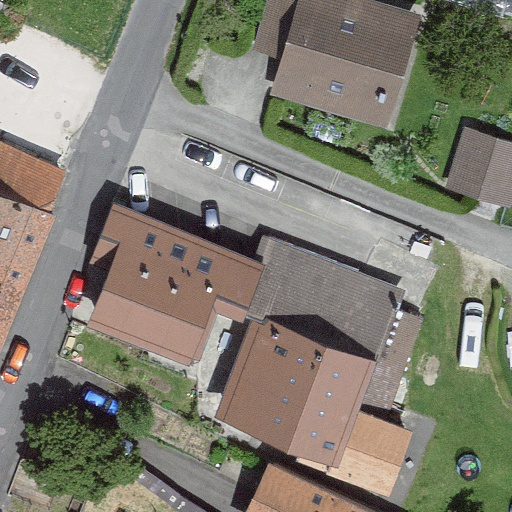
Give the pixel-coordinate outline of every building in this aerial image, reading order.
[(426,15),(366,0),(301,0),(276,97),(396,128),(426,15)] [(447,180),(510,201),(511,194),(511,133),(467,119),(447,180)] [(0,316),(54,188),(0,165),(0,316)] [(110,259),(91,311),(231,362),(214,407),(347,455),(385,352),(255,305),(272,259),(110,200),(91,252),(110,259)] [(367,511),(267,467),(246,511),(367,511)]
